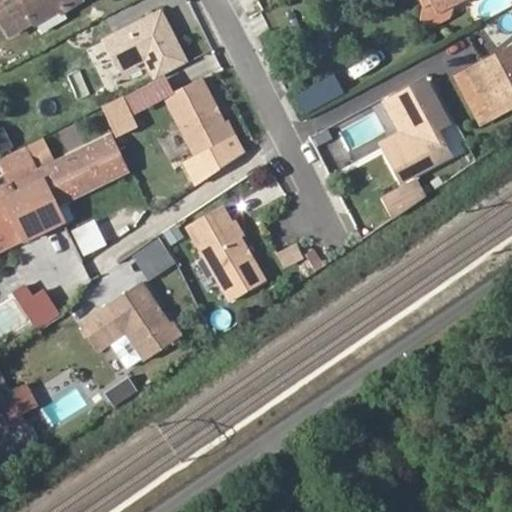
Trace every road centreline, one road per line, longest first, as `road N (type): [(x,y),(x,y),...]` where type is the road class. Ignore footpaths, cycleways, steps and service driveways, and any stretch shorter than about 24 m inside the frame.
road 1 (unclassified): [(161,511),(511,273)]
road 2 (residential): [(331,237),(211,0)]
